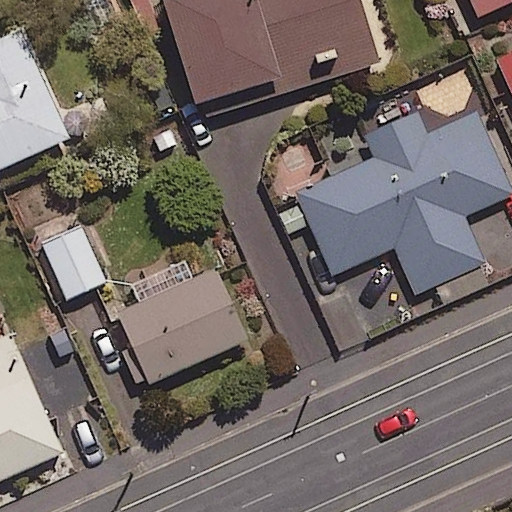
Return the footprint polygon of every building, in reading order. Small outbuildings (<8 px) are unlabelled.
[(380,59),(360,0),(163,0),(195,96),(280,68),(287,89),(380,59)] [(472,0),(478,12),(505,0),(472,0)] [(0,164),(69,134),(20,26),(0,34),(0,164)] [(511,86),(511,47),(498,54),(511,86)] [(393,244),(415,290),(484,257),(463,214),(511,190),(511,173),(480,107),(429,131),(418,108),(366,133),(376,154),(296,192),(334,272),(393,244)] [(104,279),(81,224),(43,240),(66,295),(104,279)] [(185,279),(177,260),(132,278),(141,299),(118,309),(147,378),(245,336),(216,266),(185,279)] [(490,285),(481,265),(436,286),(445,305),(490,285)] [(0,331),(0,474),(61,449),(47,418),(79,404),(41,314),(0,331)]
